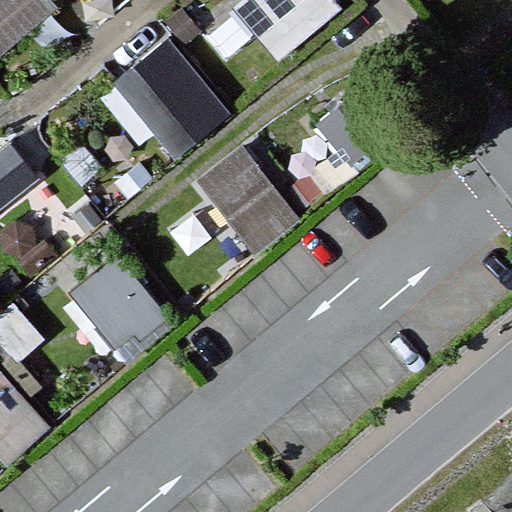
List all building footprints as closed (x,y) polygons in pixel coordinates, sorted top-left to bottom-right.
[(47,0),(0,0),(0,52),(54,7),(47,0)] [(330,0),(241,0),(233,6),(277,60),(339,10),(330,0)] [(183,8),(168,19),(183,38),(197,27),(183,8)] [(169,42),(116,85),(175,157),(228,115),(169,42)] [(343,104),(320,123),(353,163),(376,144),(343,104)] [(240,144),(196,179),(252,251),(325,194),(308,173),(280,195),(240,144)] [(0,201),(33,175),(15,152),(0,163),(0,201)] [(141,157),(115,177),(129,195),(154,174),(141,157)] [(89,201),(75,213),(87,229),(102,217),(89,201)] [(16,217),(1,228),(3,246),(20,254),(35,242),(34,224),(16,217)] [(45,238),(20,260),(33,274),(58,252),(45,238)] [(119,258),(70,296),(114,351),(134,335),(139,341),(167,319),(119,258)] [(13,267),(0,277),(0,283),(5,290),(22,277),(13,267)] [(9,299),(0,307),(0,337),(17,357),(42,335),(9,299)] [(0,363),(0,447),(41,413),(0,363)]
